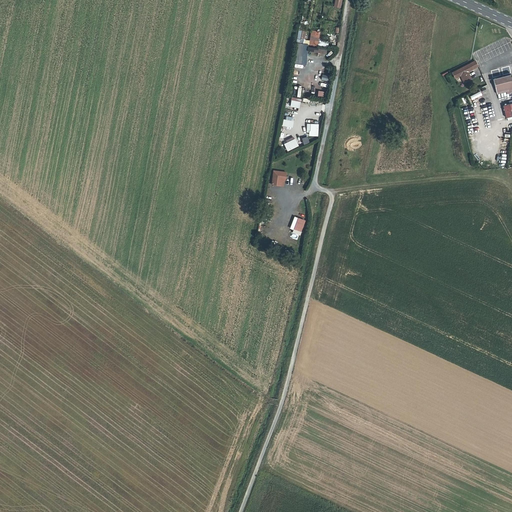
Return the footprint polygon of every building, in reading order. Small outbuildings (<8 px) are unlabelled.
[(296,41),(303,43),(306,31),(299,29),(296,41)] [(310,30),(310,45),(318,45),(319,31),(310,30)] [(307,64),(307,43),(295,43),(295,64),(307,64)] [(454,78),(460,75),(463,82),(470,78),(467,71),(477,66),(474,61),(452,72),(454,78)] [(507,98),(510,97),(511,96),(511,77),(494,81),(498,97),(506,95),(507,98)] [(480,91),(470,96),(472,100),(482,95),(480,91)] [(291,130),(291,123),(284,122),(283,130),(291,130)] [(307,123),(307,136),(318,136),(318,123),(307,123)] [(287,151),(299,146),(295,138),(283,144),(287,151)] [(284,173),(272,172),(271,185),(280,186),(280,180),(284,180),(284,173)] [(299,182),(299,175),(290,175),(290,185),(296,185),(296,182),(299,182)] [(297,217),(293,229),(301,232),(306,220),(297,217)]
